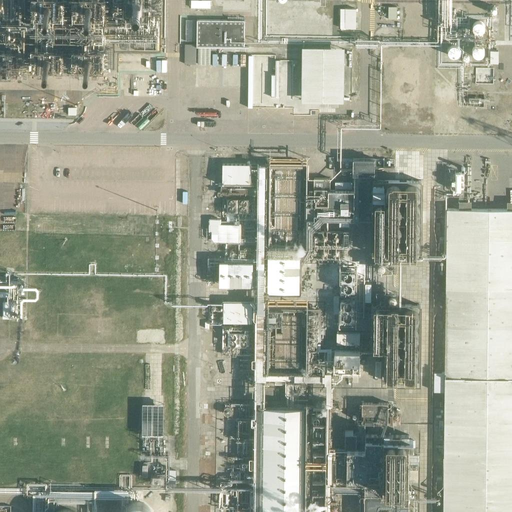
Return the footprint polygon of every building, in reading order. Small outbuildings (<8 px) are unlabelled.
[(360,4),(343,4),(343,26),(360,26),(360,4)] [(213,64),(213,46),(250,47),(250,37),(258,37),(258,24),(249,24),(249,17),(188,15),(187,40),(186,64),(213,64)] [(480,34),(481,34),(482,33),(483,33),(484,32),(484,31),(485,29),(485,28),(485,27),(485,26),(484,25),(484,24),(483,23),(482,23),(481,22),(480,22),(478,22),(477,22),(476,23),(475,23),(474,24),(473,25),(473,26),(473,27),(472,28),(473,30),(473,31),(474,32),(475,33),(476,34),(477,34),(478,34),(480,34)] [(311,98),(349,99),(350,41),(306,40),(305,95),(293,95),(294,69),(300,69),(300,59),(282,59),(281,105),(295,105),(295,113),(311,113),(311,98)] [(479,58),(480,57),(481,57),(482,56),(483,55),(484,54),(484,53),(484,52),(484,51),(484,50),(484,49),(483,48),(482,47),(481,46),(480,46),(479,45),(478,45),(476,46),(475,46),(474,47),(473,48),(472,50),(472,51),(472,52),(472,53),(473,54),(473,56),(474,56),(475,57),(477,58),(478,58),(479,58)] [(456,58),(457,58),(458,57),(459,56),(460,55),(461,53),(461,52),(461,51),(460,50),(460,49),(459,48),(458,47),(456,46),(455,46),(454,46),(453,46),(451,46),(451,47),(450,48),(449,49),(449,50),(448,51),(448,52),(449,54),(449,55),(450,56),(451,57),(452,57),(453,58),(454,58),(456,58)] [(501,63),(502,48),(492,47),(492,63),(501,63)] [(306,279),(306,246),(272,245),(273,156),(265,156),(264,255),(273,255),(273,260),(265,260),(265,306),(273,306),(273,278),(306,279)] [(256,181),(256,159),(225,158),(224,180),(256,181)] [(367,164),(358,163),(358,168),(374,169),(375,160),(368,159),(367,164)] [(347,192),(347,205),(356,205),(356,192),(347,192)] [(230,195),(230,209),(239,209),(239,206),(235,206),(235,195),(230,195)] [(443,215),(446,215),(445,372),(434,372),(434,391),(444,391),(442,511),(511,511),(511,208),(446,208),(446,210),(443,210),(443,215)] [(224,215),(213,215),(213,238),(243,238),(243,220),(224,220),(224,215)] [(259,284),(260,254),(224,252),(222,282),(259,284)] [(228,317),(256,317),(256,294),(228,294),(228,317)] [(326,340),(326,352),(336,352),(336,340),(326,340)] [(365,372),(366,346),(340,345),(339,371),(365,372)] [(333,394),(322,394),(321,423),(322,423),(322,430),(335,431),(336,366),(329,366),(315,366),(315,372),(333,373),(333,394)] [(262,511),(305,511),(307,407),(254,406),(253,431),(263,431),(262,511)] [(374,436),(390,437),(391,427),(375,426),(374,436)]
